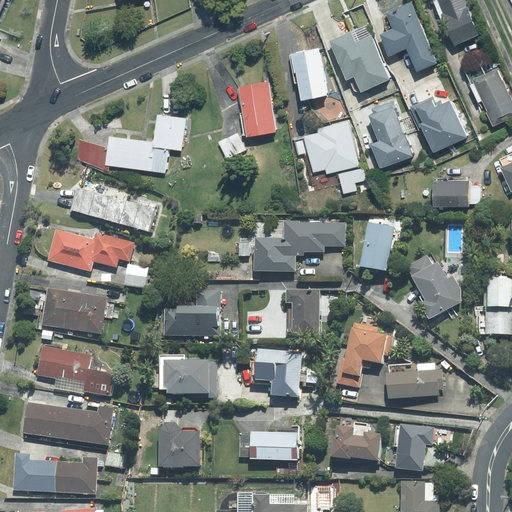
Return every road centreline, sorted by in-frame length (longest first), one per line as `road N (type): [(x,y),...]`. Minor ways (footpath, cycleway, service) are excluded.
road 1 (residential): [(288,0),(67,98)]
road 2 (residential): [(2,128),(17,181),(0,275)]
